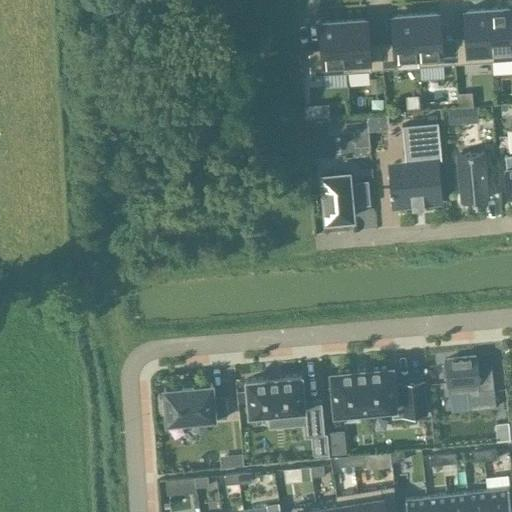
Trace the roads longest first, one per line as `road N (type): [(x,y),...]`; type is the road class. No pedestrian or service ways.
road 1 (residential): [(511,314),(138,349),(128,369),(139,511)]
road 2 (residential): [(511,223),(318,243)]
